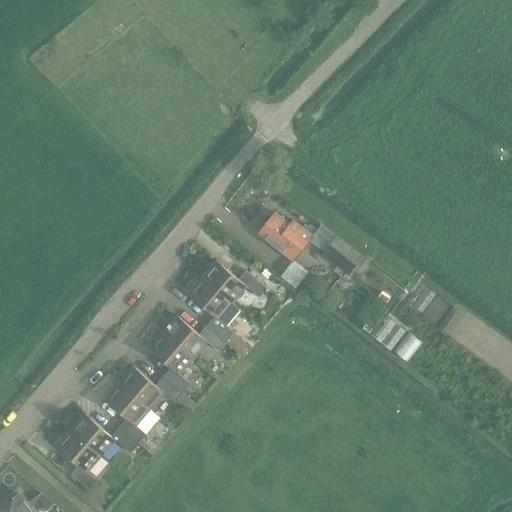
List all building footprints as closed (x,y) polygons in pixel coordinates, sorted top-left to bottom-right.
[(311,236),(305,231),(308,227),(304,225),(301,228),(292,220),(289,224),(274,212),(257,233),(292,261),(311,236)] [(364,259),(320,225),(312,236),(324,246),(321,251),(351,275),(364,259)] [(202,277),(232,303),(246,287),(256,296),(265,286),(245,270),(238,279),(216,260),(202,277)] [(294,260),(283,274),(296,284),(307,270),(294,260)] [(214,316),(206,325),(226,342),(234,332),(226,326),(239,309),(232,303),(202,277),(187,293),(214,316)] [(163,332),(193,358),(207,342),(218,351),(226,342),(206,325),(199,334),(177,315),(163,332)] [(170,367),(162,376),(182,393),(190,383),(179,374),(193,358),(163,332),(148,349),(170,367)] [(119,383),(149,409),(163,393),(174,402),(182,393),(162,376),(155,385),(133,366),(119,383)] [(126,418),(119,427),(138,444),(146,435),(135,425),(149,409),(119,383),(105,399),(126,418)] [(70,430),(101,456),(115,440),(130,453),(138,444),(119,427),(111,436),(84,413),(70,430)] [(87,472),(101,456),(70,430),(56,446),(78,465),(70,474),(89,491),(97,481),(87,472)] [(47,511),(46,511),(38,510),(35,511),(32,511),(19,493),(0,506),(0,511),(47,511)]
